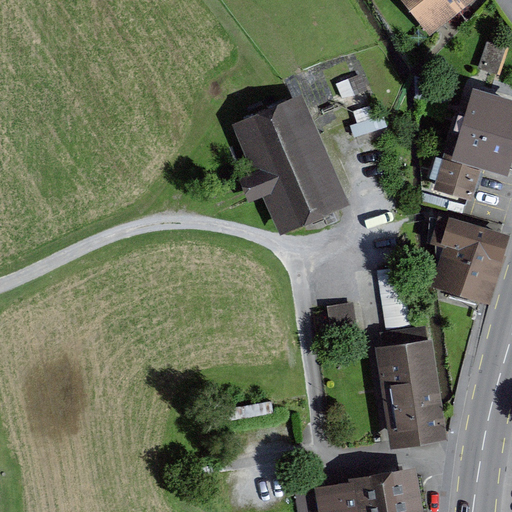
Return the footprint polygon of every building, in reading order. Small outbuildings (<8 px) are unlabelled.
[(413,0),(432,23),(460,0),(413,0)] [(503,49),(491,45),(484,66),(497,70),(503,49)] [(422,79),(418,94),(446,102),(451,87),(422,79)] [(511,139),(511,105),(476,95),(459,153),(450,150),(439,186),(469,195),(480,160),(504,168),(511,139)] [(293,103),(245,124),(288,223),(337,202),(293,103)] [(501,235),(441,216),(433,242),(439,244),(440,254),(451,257),(444,281),(483,293),(501,235)] [(381,268),(387,324),(407,322),(402,266),(381,268)] [(350,306),(332,309),(335,330),(353,327),(350,306)] [(421,331),(386,336),(402,439),(437,433),(421,331)] [(412,511),(406,477),(318,491),(321,511),(412,511)]
